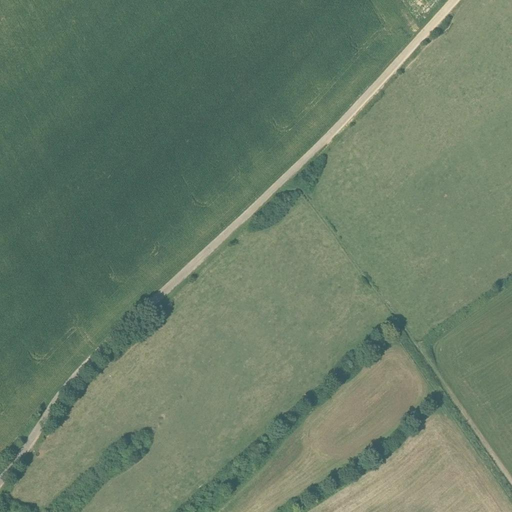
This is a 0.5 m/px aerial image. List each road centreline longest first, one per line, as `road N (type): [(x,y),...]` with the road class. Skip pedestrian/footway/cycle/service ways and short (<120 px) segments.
road 1 (unclassified): [(0,481),(86,365),(290,173),(453,0)]
road 2 (track): [(418,339),(511,483)]
